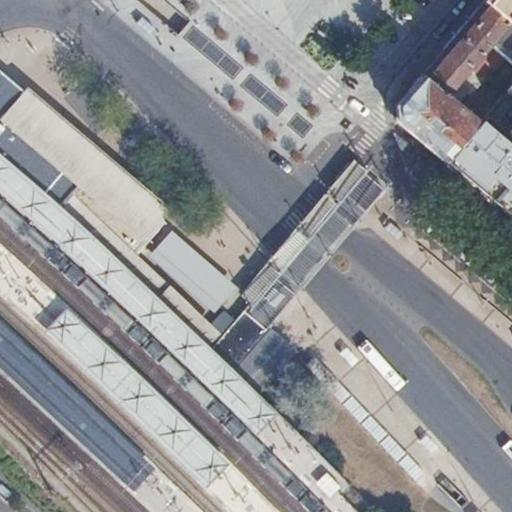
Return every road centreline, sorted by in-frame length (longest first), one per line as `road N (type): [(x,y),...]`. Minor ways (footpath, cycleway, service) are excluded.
road 1 (residential): [(375,126),(380,154),(406,191),(511,280)]
road 2 (residential): [(459,0),(365,109),(375,126)]
